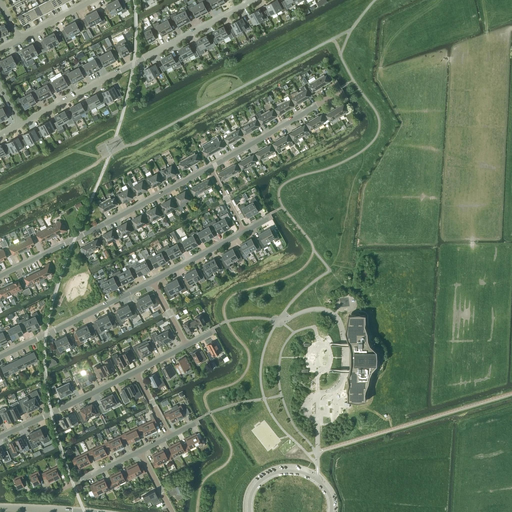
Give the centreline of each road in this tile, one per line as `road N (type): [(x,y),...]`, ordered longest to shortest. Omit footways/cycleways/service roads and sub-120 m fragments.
road 1 (residential): [(21,124),(254,0)]
road 2 (residential): [(0,275),(209,168)]
road 3 (residential): [(0,356),(152,281)]
road 4 (residential): [(209,168),(338,89)]
road 5 (residential): [(0,436),(137,372)]
road 6 (unclassified): [(330,511),(323,485),(293,470),(260,480),(249,511)]
road 7 (residential): [(29,490),(56,491),(140,451)]
